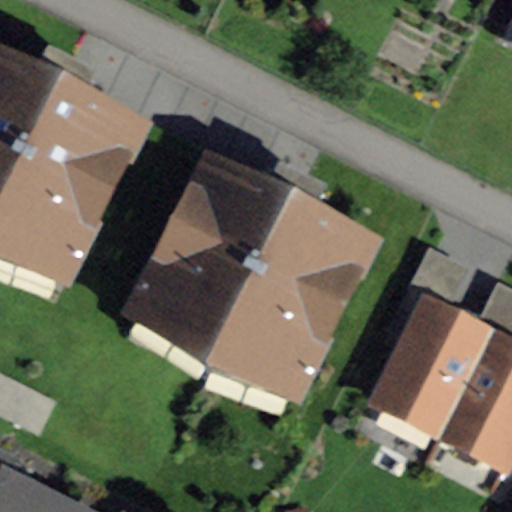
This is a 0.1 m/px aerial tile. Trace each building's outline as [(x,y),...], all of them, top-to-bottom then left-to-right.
[(0,237),(67,271),(133,139),(77,109),(92,80),(49,58),(34,88),(0,70),(0,237)] [(298,387),(365,254),(308,225),(323,196),(280,174),(266,204),(209,175),(142,308),(298,387)] [(511,346),(511,293),(497,286),(476,329),(511,346)] [(380,400),(444,432),(488,344),(425,312),(380,400)] [(511,453),(511,356),(488,344),(444,432),(507,464),(511,453)] [(0,511),(56,511),(57,511),(4,484),(13,466),(0,459),(0,511)]
